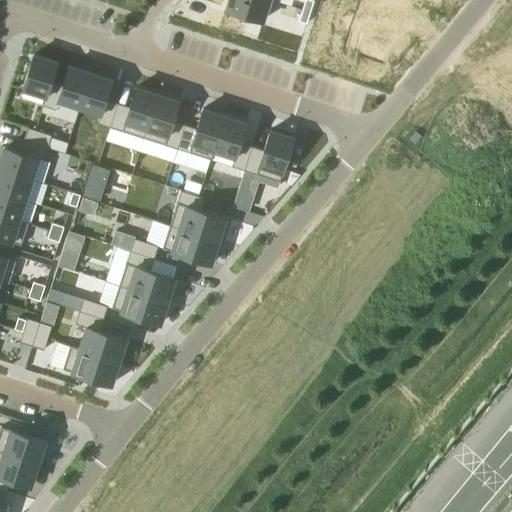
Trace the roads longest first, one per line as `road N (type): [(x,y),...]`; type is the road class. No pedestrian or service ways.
road 1 (residential): [(373,132),(128,426)]
road 2 (residential): [(130,52),(373,132)]
road 3 (residential): [(484,0),(373,132)]
road 4 (residential): [(128,426),(0,384)]
road 5 (residential): [(8,13),(130,52)]
